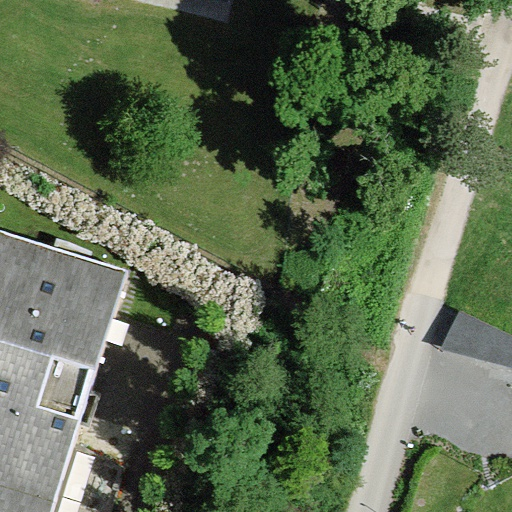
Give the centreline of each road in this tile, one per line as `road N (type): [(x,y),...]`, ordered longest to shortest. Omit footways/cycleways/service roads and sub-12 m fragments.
road 1 (residential): [(451,205),(366,511)]
road 2 (track): [(511,18),(451,205)]
